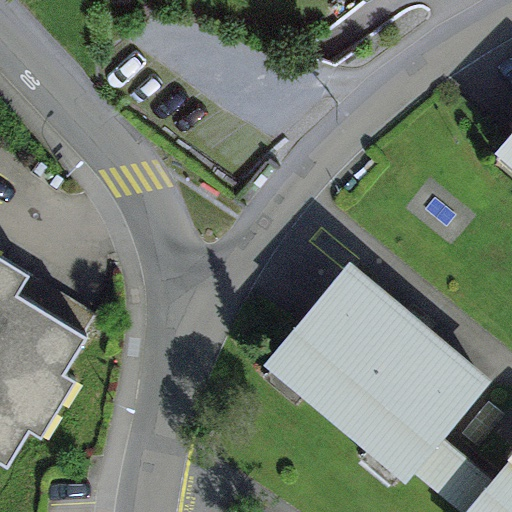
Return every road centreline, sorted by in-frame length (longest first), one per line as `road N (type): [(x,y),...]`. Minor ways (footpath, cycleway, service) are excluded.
road 1 (residential): [(193,292),(219,280),(338,147),(429,61),(511,19)]
road 2 (residential): [(0,24),(112,140),(156,209),(193,292)]
road 3 (residential): [(135,511),(193,292)]
